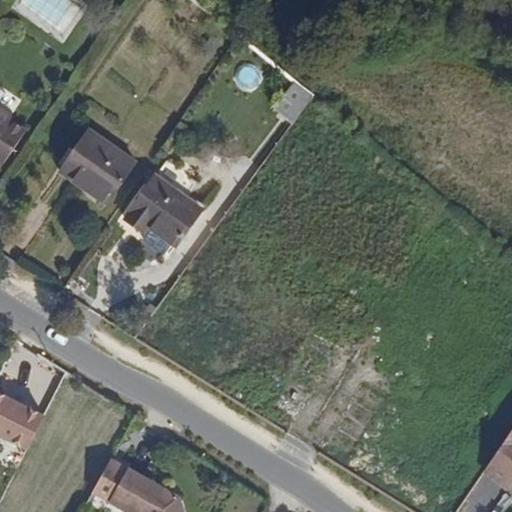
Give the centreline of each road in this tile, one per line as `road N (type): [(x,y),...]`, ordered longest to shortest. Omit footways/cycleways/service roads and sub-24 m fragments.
road 1 (tertiary): [(336,511),(197,417),(0,303)]
road 2 (track): [(236,0),(274,53),(450,193)]
road 3 (track): [(0,208),(142,0)]
